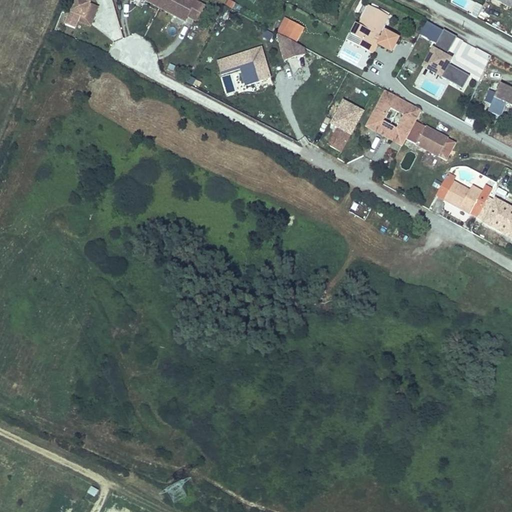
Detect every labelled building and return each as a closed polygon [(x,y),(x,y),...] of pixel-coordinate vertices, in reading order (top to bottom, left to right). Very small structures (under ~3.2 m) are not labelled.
[(84,18),(89,4),(85,2),(85,0),(74,0),(65,25),(74,29),(79,16),(84,18)] [(204,7),(191,0),(145,0),(147,0),(174,15),(185,21),(188,16),(196,21),(204,7)] [(238,5),(229,1),(226,6),(235,11),(238,5)] [(100,8),(89,4),(84,18),(94,22),(100,8)] [(357,25),(351,36),(369,45),(375,35),(378,36),(388,17),(369,7),(359,26),(357,25)] [(287,20),(279,35),(285,38),(296,44),(304,28),(287,20)] [(469,77),(451,67),(454,62),(446,57),(456,38),(443,31),(427,60),(423,68),(431,72),(462,90),(469,77)] [(369,45),(351,36),(350,35),(347,40),(370,53),(379,37),(378,36),(375,35),(369,45)] [(391,55),(398,42),(385,35),(378,48),(391,55)] [(285,38),(282,47),(286,61),(305,56),(303,48),(296,44),(285,38)] [(483,71),(491,56),(472,46),(464,62),(483,71)] [(262,48),(217,62),(222,76),(241,70),(246,87),(272,79),(262,48)] [(491,105),(488,111),(501,117),(507,104),(511,106),(511,89),(500,84),(496,94),(491,105)] [(491,105),(496,94),(489,90),(484,102),(491,105)] [(401,146),(405,140),(414,122),(420,111),(386,92),(366,127),(401,146)] [(340,155),(350,137),(353,138),(357,130),(366,114),(343,103),(335,118),(329,130),(336,134),(328,148),(340,155)] [(414,122),(405,140),(438,157),(447,140),(414,122)] [(473,139),(461,132),(457,140),(469,147),(473,139)] [(445,180),(437,196),(444,200),(453,184),(445,180)] [(453,184),(444,200),(443,201),(470,215),(473,208),(480,212),(488,199),(481,195),(482,193),(472,188),(469,192),(453,183),(453,184)] [(488,199),(480,212),(487,216),(483,222),(511,238),(511,209),(496,200),(494,203),(488,199)] [(91,487),(87,496),(95,499),(99,491),(91,487)] [(64,505),(67,497),(59,494),(55,502),(64,505)] [(73,502),(70,510),(74,511),(78,511),(81,505),(73,502)]
